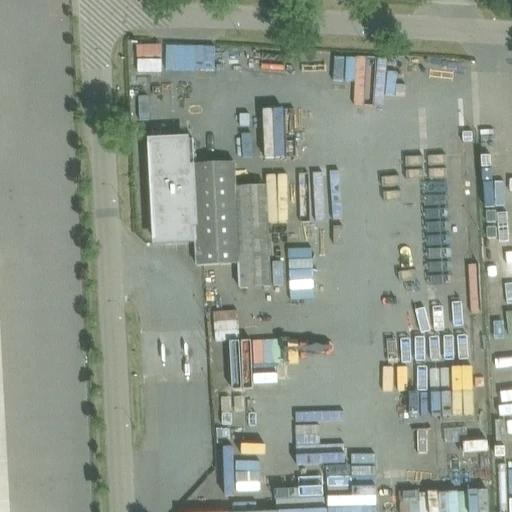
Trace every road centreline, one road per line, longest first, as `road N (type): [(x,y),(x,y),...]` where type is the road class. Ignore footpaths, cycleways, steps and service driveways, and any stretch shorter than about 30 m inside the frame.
road 1 (unclassified): [(114,511),(89,10)]
road 2 (unclassified): [(511,35),(89,10)]
